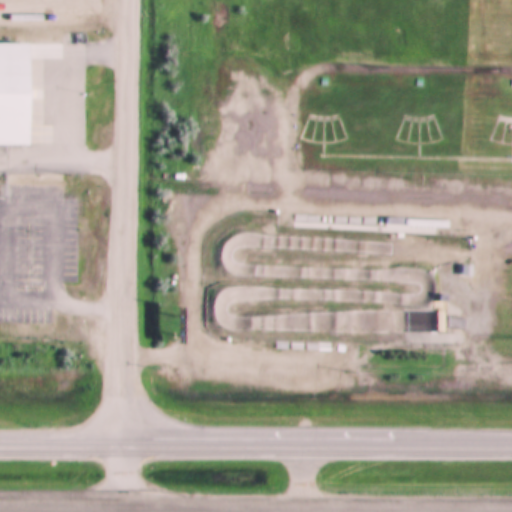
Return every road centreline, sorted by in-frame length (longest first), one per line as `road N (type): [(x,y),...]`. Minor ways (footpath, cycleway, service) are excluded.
road 1 (trunk): [(511,447),(0,445)]
road 2 (trunk): [(0,509),(511,510)]
